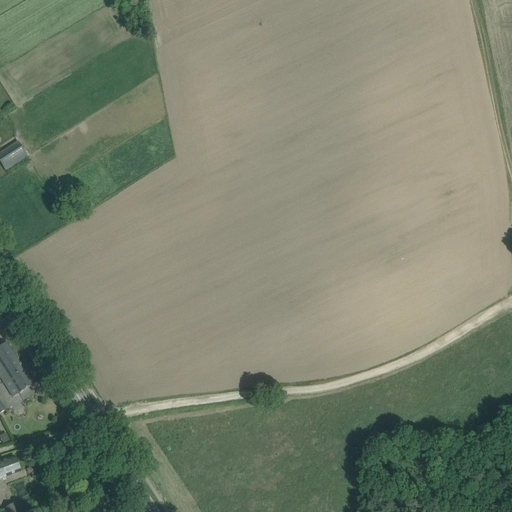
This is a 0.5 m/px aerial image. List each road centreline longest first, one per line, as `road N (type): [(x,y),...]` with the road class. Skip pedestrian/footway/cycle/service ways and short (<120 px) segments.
road 1 (track): [(511,301),(418,358),(347,383),(155,406),(98,425)]
road 2 (primary): [(153,511),(0,272)]
road 3 (track): [(474,0),(511,182)]
